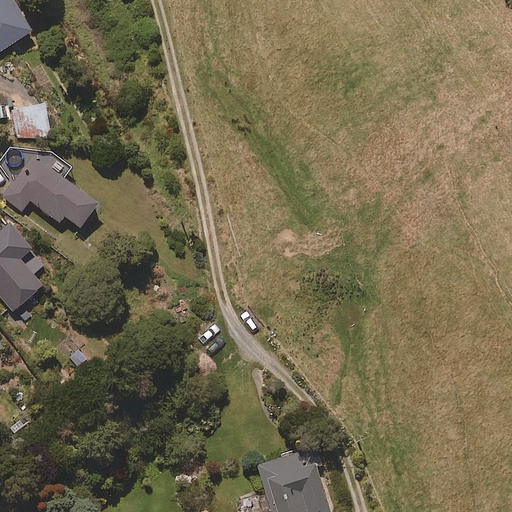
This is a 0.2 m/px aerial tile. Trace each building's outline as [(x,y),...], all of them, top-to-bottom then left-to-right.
[(0,0),(0,55),(34,36),(12,0),(0,0)] [(48,108),(12,110),(14,139),(49,137),(48,108)] [(99,210),(34,161),(4,200),(22,214),(31,203),(61,226),(66,220),(82,233),(99,210)] [(44,269),(11,230),(0,238),(0,298),(14,316),(44,291),(33,278),(44,269)] [(330,511),(310,451),(257,469),(271,511),(330,511)]
